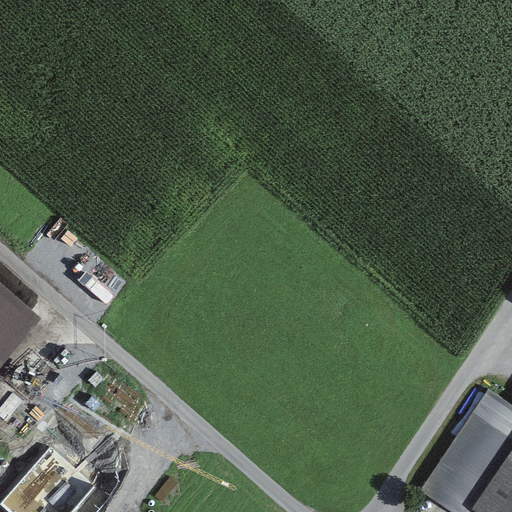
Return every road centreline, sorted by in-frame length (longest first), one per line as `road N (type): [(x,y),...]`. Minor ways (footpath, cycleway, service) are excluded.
road 1 (track): [(511,305),(374,511)]
road 2 (track): [(183,397),(107,511)]
